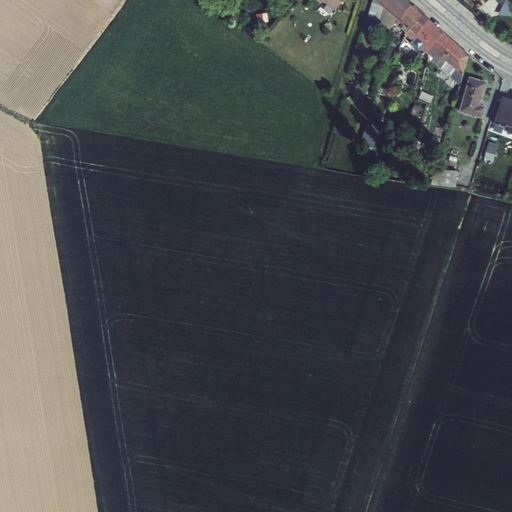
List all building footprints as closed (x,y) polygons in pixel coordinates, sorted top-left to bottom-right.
[(321,0),(335,11),(343,0),(321,0)] [(382,8),(373,0),(367,18),(371,21),(382,8)] [(373,0),(382,8),(388,13),(398,0),(373,0)] [(398,0),(388,13),(397,20),(402,25),(415,9),(404,0),(398,0)] [(511,1),(508,0),(505,0),(499,15),(511,16),(511,15),(511,1)] [(382,8),(371,21),(386,34),(394,24),(397,20),(388,13),(382,8)] [(415,9),(402,25),(415,36),(428,20),(415,9)] [(266,14),(256,15),(256,23),(267,22),(266,14)] [(397,20),(394,24),(412,39),(415,36),(402,25),(397,20)] [(412,39),(409,43),(418,51),(422,47),(428,53),(429,48),(442,33),(428,20),(415,36),(412,39)] [(428,53),(428,59),(452,79),(449,89),(457,91),(462,76),(468,56),(442,33),(429,48),(428,53)] [(469,77),(459,112),(482,119),(485,107),(479,105),(486,82),(469,77)] [(355,86),(353,95),(356,96),(354,101),(362,103),(363,98),(365,99),(368,89),(355,86)] [(502,97),(493,124),(505,128),(505,126),(508,127),(507,133),(511,134),(511,100),(511,101),(502,97)] [(368,124),(362,146),(374,149),(379,127),(368,124)] [(493,162),(497,146),(488,144),(484,160),(493,162)] [(433,169),(431,185),(455,188),(457,172),(433,169)]
